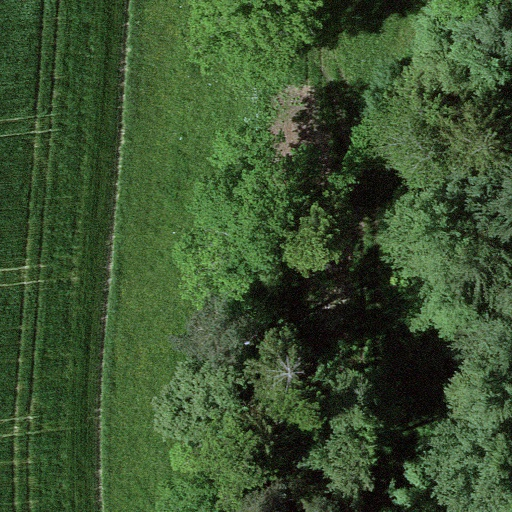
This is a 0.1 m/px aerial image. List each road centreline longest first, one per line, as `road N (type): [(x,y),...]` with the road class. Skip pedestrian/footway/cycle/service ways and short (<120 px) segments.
road 1 (track): [(511,134),(365,155),(403,412),(484,511)]
road 2 (track): [(365,155),(332,55),(327,0)]
